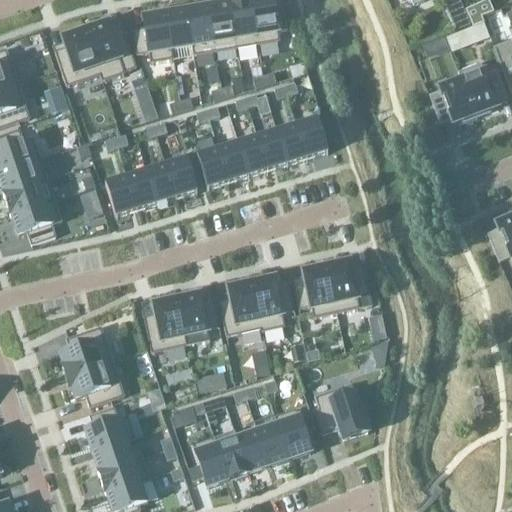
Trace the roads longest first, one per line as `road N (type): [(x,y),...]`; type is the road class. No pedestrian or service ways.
road 1 (residential): [(335,209),(148,269),(0,301)]
road 2 (residential): [(0,378),(45,511)]
